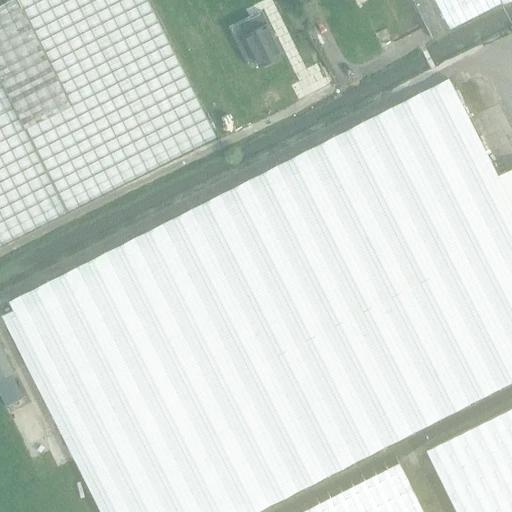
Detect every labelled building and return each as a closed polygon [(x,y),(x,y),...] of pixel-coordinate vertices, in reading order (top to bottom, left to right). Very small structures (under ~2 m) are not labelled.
[(0,245),(214,137),(215,136),(196,99),(146,0),(18,0),(71,104),(29,126),(24,128),(0,80),(0,245)] [(10,0),(0,5),(0,80),(24,128),(29,126),(71,104),(18,0),(10,0)] [(412,0),(432,37),(451,27),(436,0),(412,0)] [(436,0),(451,27),(501,2),(502,4),(510,0),(436,0)] [(212,10),(177,27),(199,72),(234,55),(212,10)] [(258,67),(282,56),(267,25),(256,30),(250,18),(229,28),(238,46),(246,42),(258,67)] [(201,73),(217,104),(242,91),(226,60),(201,73)] [(310,76),(319,72),(316,65),(307,69),(310,76)] [(511,382),(511,206),(497,176),(448,79),(365,122),(8,301),(13,311),(2,317),(100,511),(258,511),(366,458),(511,382)] [(511,168),(497,176),(511,206),(511,168)] [(0,342),(0,379),(14,372),(4,351),(0,342)] [(511,511),(511,407),(425,450),(455,511),(511,511)] [(422,511),(398,464),(303,511),(422,511)]
